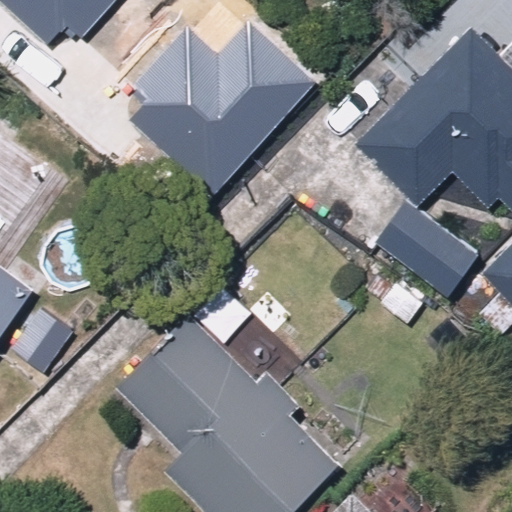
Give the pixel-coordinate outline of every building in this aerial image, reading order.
[(0,0),(54,49),(72,30),(81,37),(114,0),(0,0)] [(511,3),(509,0),(506,0),(360,132),(431,204),(466,170),(497,201),(508,190),(511,194),(511,245),(494,263),(511,281),(511,3)] [(147,99),(127,121),(214,198),(316,85),(247,23),(220,52),(189,24),(133,87),(147,99)] [(486,245),(413,199),(386,241),(459,287),(486,245)] [(0,251),(0,347),(45,283),(0,251)] [(299,511),(355,457),(307,408),(313,403),(275,365),(262,378),(203,320),(132,391),(190,450),(172,467),(216,511),(299,511)] [(385,511),(358,487),(334,511),(385,511)]
